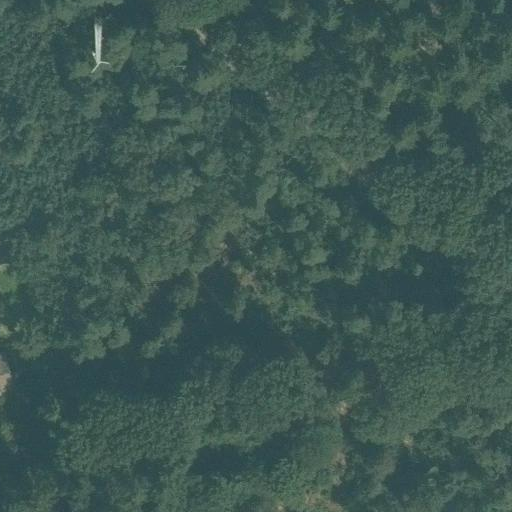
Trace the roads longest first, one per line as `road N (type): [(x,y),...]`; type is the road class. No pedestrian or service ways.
road 1 (track): [(194,0),(511,282)]
road 2 (track): [(319,362),(0,458)]
road 3 (track): [(508,306),(319,362)]
road 4 (track): [(124,511),(286,402)]
